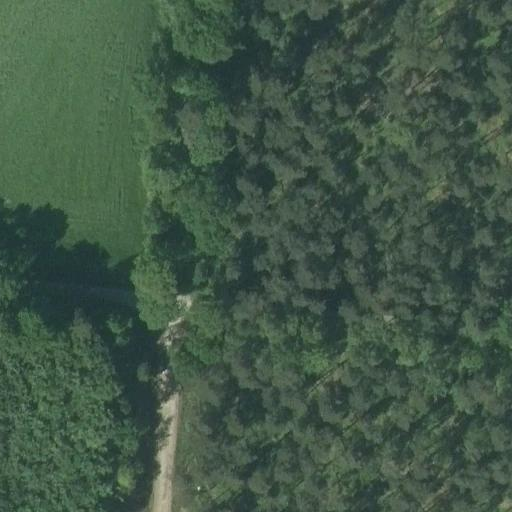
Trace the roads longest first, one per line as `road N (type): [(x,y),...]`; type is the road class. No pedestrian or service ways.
road 1 (unclassified): [(511,338),(0,290)]
road 2 (track): [(167,306),(151,511)]
